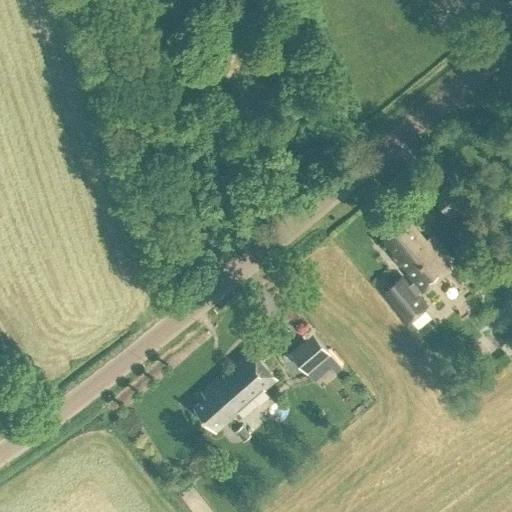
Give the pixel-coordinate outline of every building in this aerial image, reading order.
[(449,214),(468,198),(453,180),(435,196),(449,214)] [(186,228),(195,224),(190,207),(180,211),(186,228)] [(409,217),(385,237),(396,249),(392,252),(423,289),(453,264),(430,236),(427,239),(409,217)] [(402,275),(383,290),(407,320),(426,305),(402,275)] [(309,369),(326,354),(308,335),(292,350),(309,369)] [(278,376),(253,346),(233,363),(236,366),(227,374),(224,371),(202,390),(206,394),(194,404),(216,429),(239,409),(238,408),(264,386),(265,387),(278,376)] [(235,431),(243,440),(251,433),(243,424),(235,431)]
